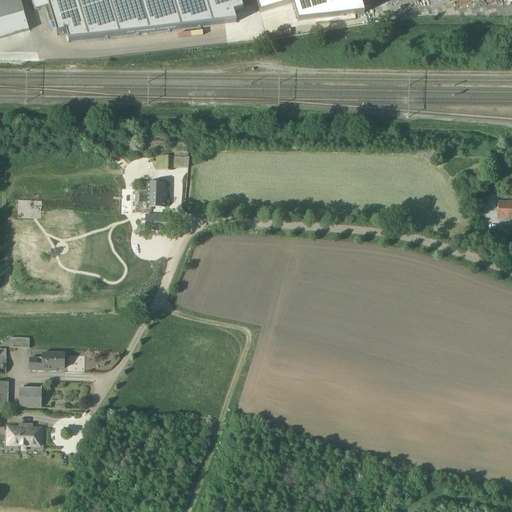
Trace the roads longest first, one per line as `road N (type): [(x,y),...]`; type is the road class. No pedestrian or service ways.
road 1 (unclassified): [(80,424),(203,219),(407,235),(511,270)]
road 2 (track): [(0,304),(155,301),(184,317),(248,332),(187,511)]
road 3 (track): [(74,67),(511,73)]
